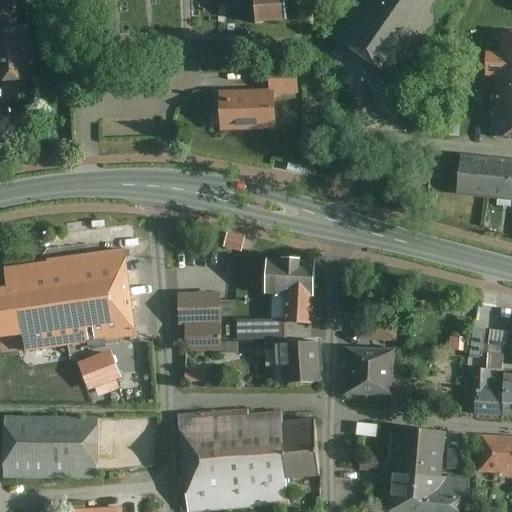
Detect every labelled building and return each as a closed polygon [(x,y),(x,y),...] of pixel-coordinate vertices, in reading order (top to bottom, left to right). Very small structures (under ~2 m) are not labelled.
[(256,0),(258,22),(290,20),(288,0),(256,0)] [(358,0),(333,35),(394,79),(450,0),(449,0),(358,0)] [(25,3),(0,5),(0,24),(26,22),(25,3)] [(32,28),(0,29),(0,83),(33,83),(32,28)] [(497,140),(511,140),(511,38),(501,39),(501,56),(491,56),(492,79),(497,79),(497,140)] [(275,95),(296,94),(295,70),(267,72),(268,92),(275,92),(275,95)] [(223,130),(275,130),(275,95),(275,92),(268,92),(223,93),(223,130)] [(29,115),(4,109),(0,124),(25,130),(29,115)] [(511,166),(461,161),(458,195),(511,201),(511,166)] [(248,238),(230,233),(226,248),(244,252),(248,238)] [(26,351),(133,337),(122,255),(6,270),(9,290),(0,291),(0,342),(24,339),(26,351)] [(316,324),(318,264),(262,262),(260,298),(283,299),(282,323),(316,324)] [(217,326),(218,297),(181,297),(180,323),(187,323),(186,351),(224,351),(225,327),(217,326)] [(282,342),(282,323),(238,323),(238,342),(282,342)] [(349,343),(378,344),(379,325),(350,324),(349,343)] [(483,362),(487,333),(475,331),(471,360),(483,362)] [(322,381),(319,345),(275,348),(278,384),(322,381)] [(82,358),(88,385),(123,379),(118,352),(82,358)] [(394,355),(348,353),(345,397),(376,398),(377,374),(393,375),(394,355)] [(503,358),(487,357),(487,369),(502,370),(503,358)] [(54,388),(81,375),(73,358),(46,370),(54,388)] [(210,369),(187,368),(187,383),(209,384),(210,369)] [(503,416),(504,378),(475,377),(474,416),(503,416)] [(511,416),(511,378),(504,378),(503,416),(511,416)] [(284,478),(281,426),(280,415),(183,420),(187,511),(285,507),(284,478)] [(4,480),(101,482),(102,425),(6,423),(4,480)] [(321,476),(318,424),(281,426),(284,478),(321,476)] [(383,428),(358,425),(356,438),(381,442),(383,428)] [(446,435),(395,431),(393,461),(392,476),(388,511),(468,511),(471,481),(443,479),(446,435)] [(478,477),(511,477),(511,440),(479,439),(478,477)] [(393,461),(362,459),(361,474),(392,476),(393,461)]
